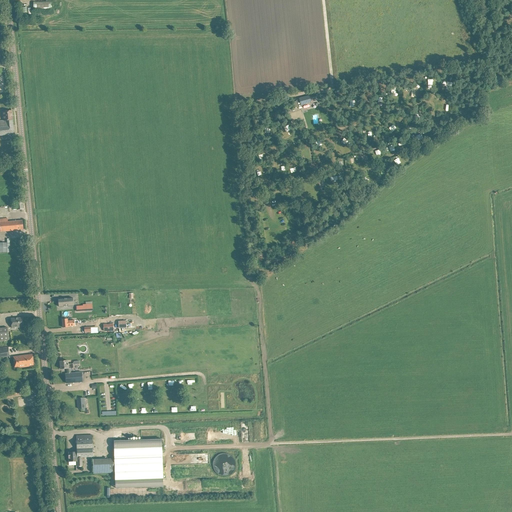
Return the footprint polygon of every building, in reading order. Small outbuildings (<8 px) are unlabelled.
[(53,10),(53,2),(35,2),(35,10),(53,10)] [(300,104),(310,101),(308,95),(295,99),(298,108),(301,107),(300,104)] [(12,111),(7,111),(3,111),(4,113),(2,113),(3,118),(4,118),(4,120),(0,120),(0,135),(9,135),(14,134),(13,120),(12,111)] [(7,218),(2,219),(0,218),(0,227),(0,232),(23,230),(23,220),(8,222),(7,218)] [(10,239),(7,239),(7,243),(0,242),(0,252),(10,252),(10,239)] [(58,299),(59,307),(74,305),(73,298),(58,299)] [(23,317),(11,319),(12,328),(20,327),(19,326),(24,326),(23,317)] [(62,319),(63,328),(68,327),(75,326),(74,320),(67,321),(67,319),(62,319)] [(8,328),(0,328),(0,340),(9,340),(8,328)] [(8,347),(0,347),(0,356),(9,355),(8,347)] [(32,355),(28,355),(13,357),(14,367),(19,366),(19,367),(29,366),(29,365),(34,365),(32,355)] [(68,361),(65,361),(60,361),(61,369),(67,368),(67,373),(66,374),(67,383),(83,382),(82,372),(71,373),(70,368),(73,368),(73,363),(68,364),(68,361)] [(76,436),(77,452),(93,451),(92,435),(76,436)] [(162,439),(114,441),(114,448),(115,469),(115,473),(115,488),(163,487),(163,467),(162,446),(162,439)] [(93,457),(93,451),(77,452),(68,452),(69,462),(77,461),(77,466),(82,466),(82,457),(93,457)] [(114,472),(113,459),(93,459),(94,473),(114,472)]
